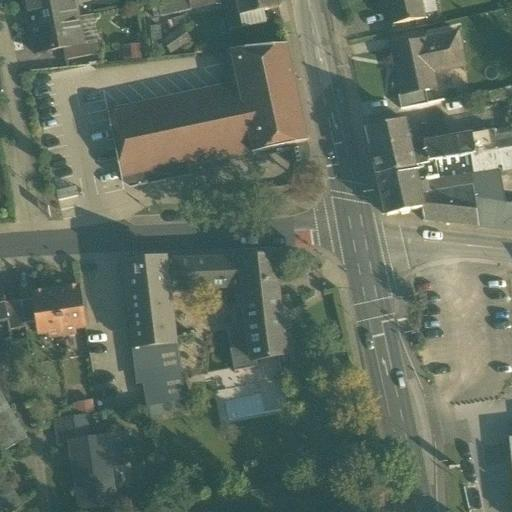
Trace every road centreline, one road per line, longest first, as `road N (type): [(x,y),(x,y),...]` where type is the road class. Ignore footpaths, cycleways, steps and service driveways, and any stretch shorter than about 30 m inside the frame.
road 1 (residential): [(360,229),(34,244)]
road 2 (secondary): [(360,229),(420,511)]
road 3 (secondary): [(310,0),(360,229)]
road 4 (residential): [(34,244),(0,72)]
road 5 (tertiary): [(511,249),(360,229)]
